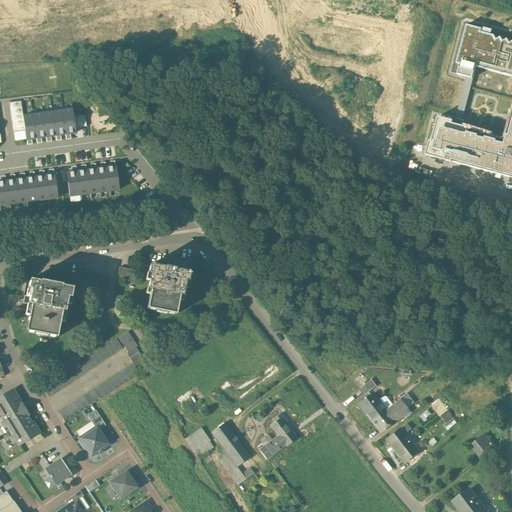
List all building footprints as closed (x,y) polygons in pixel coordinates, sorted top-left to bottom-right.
[(511,40),(492,35),(493,30),(464,22),(454,61),(451,60),(448,71),(467,76),(456,118),(453,117),(453,118),(453,121),(437,117),(431,140),(429,139),(425,154),(511,176),(511,40)] [(72,110),(62,111),(65,135),(69,134),(75,134),(74,128),(73,117),(72,110)] [(53,113),(56,136),(60,136),(65,135),(62,111),(53,113)] [(53,113),(43,114),(46,138),(50,137),(56,136),(53,113)] [(33,115),(36,139),(41,138),(46,138),(43,114),(33,115)] [(36,139),(33,115),(23,117),(23,119),(24,125),(25,130),(26,140),(31,140),(36,139)] [(111,167),(106,168),(109,191),(119,190),(116,167),(111,167)] [(96,169),(99,192),(109,191),(106,168),(102,169),(96,169)] [(92,170),(86,171),(89,194),(99,192),(96,169),(92,170)] [(77,172),(80,195),(89,194),(86,171),(82,171),(77,172)] [(80,195),(77,172),(73,172),(66,173),(69,196),(80,195)] [(44,176),(48,200),(58,198),(54,174),(50,175),(44,176)] [(40,176),(35,177),(38,201),(48,200),(44,176),(40,176)] [(25,178),(28,202),(38,201),(35,177),(30,178),(25,178)] [(21,179),(15,180),(19,204),(28,202),(25,178),(21,179)] [(6,181),(9,205),(19,204),(15,180),(11,180),(6,181)] [(0,206),(9,205),(6,181),(2,182),(0,181),(0,206)] [(172,268),(165,267),(165,268),(150,265),(148,274),(150,274),(148,289),(150,289),(146,309),(176,315),(179,295),(183,296),(185,281),(188,282),(190,273),(175,270),(175,269),(172,268)] [(123,268),(119,268),(117,279),(129,281),(131,270),(127,269),(123,268)] [(135,270),(131,270),(129,281),(136,283),(138,271),(135,270)] [(79,272),(75,271),(73,283),(107,289),(109,278),(107,277),(102,277),(97,276),(91,274),(85,273),(79,272)] [(62,285),(41,280),(40,281),(30,279),(28,289),(31,290),(29,297),(24,296),(23,300),(23,303),(28,304),(27,310),(30,311),(26,331),(36,333),(37,330),(48,333),(48,335),(57,337),(62,311),(65,311),(68,297),(71,298),(72,288),(62,286),(62,285)] [(127,331),(118,337),(128,352),(136,347),(137,346),(127,331)] [(117,338),(43,388),(49,397),(123,348),(117,338)] [(146,362),(136,347),(128,352),(126,354),(132,364),(136,368),(146,362)] [(132,364),(59,413),(65,422),(139,373),(136,368),(132,364)] [(371,380),(359,389),(362,392),(364,395),(376,386),(371,380)] [(11,391),(0,398),(0,414),(1,417),(20,405),(18,401),(20,400),(17,394),(14,396),(11,391)] [(386,409),(373,392),(367,397),(356,405),(370,422),(386,409)] [(386,409),(370,422),(379,434),(396,421),(409,411),(400,399),(386,409)] [(20,405),(1,417),(4,422),(2,423),(5,429),(8,427),(10,431),(29,419),(27,416),(28,415),(26,412),(27,411),(24,406),(22,408),(20,405)] [(272,420),(274,422),(278,429),(285,423),(287,422),(280,414),(272,420)] [(29,419),(10,431),(13,435),(10,437),(13,442),(16,440),(19,445),(39,433),(33,422),(31,423),(29,419)] [(226,452),(236,467),(250,457),(225,422),(211,432),(226,452)] [(278,436),(259,450),(267,460),(285,446),(285,447),(297,438),(285,423),(278,429),(274,422),(270,425),(278,436)] [(110,444),(98,426),(79,438),(92,457),(110,444)] [(200,427),(183,439),(197,459),(214,447),(200,427)] [(400,427),(384,440),(392,451),(403,464),(419,452),(400,427)] [(497,450),(484,435),(470,446),(471,446),(483,461),(482,461),(483,462),(497,450)] [(236,467),(226,452),(218,458),(237,485),(246,479),(236,467)] [(60,460),(46,469),(56,485),(70,475),(60,460)] [(126,472),(110,483),(121,499),(137,488),(126,472)] [(91,483),(85,487),(89,493),(99,486),(98,485),(95,480),(91,483)] [(488,511),(470,488),(451,502),(458,511),(488,511)] [(80,491),(65,501),(68,506),(77,500),(83,496),(80,491)] [(77,500),(68,506),(58,511),(83,511),(85,511),(77,500)] [(152,511),(146,502),(131,511),(152,511)]
